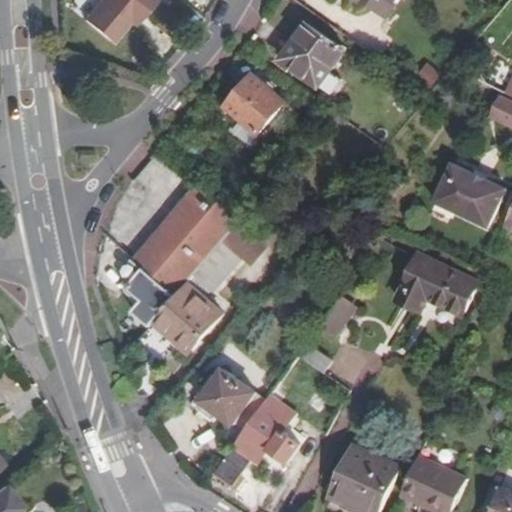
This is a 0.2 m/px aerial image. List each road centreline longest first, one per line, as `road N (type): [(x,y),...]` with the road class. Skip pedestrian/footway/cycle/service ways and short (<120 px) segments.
road 1 (tertiary): [(141,483),(95,364),(63,225)]
road 2 (tertiary): [(38,260),(66,370),(112,493)]
road 3 (residential): [(245,0),(224,36),(136,126)]
road 4 (tertiary): [(4,0),(17,143)]
road 5 (tertiary): [(46,133),(31,0)]
road 6 (residential): [(63,225),(136,126)]
